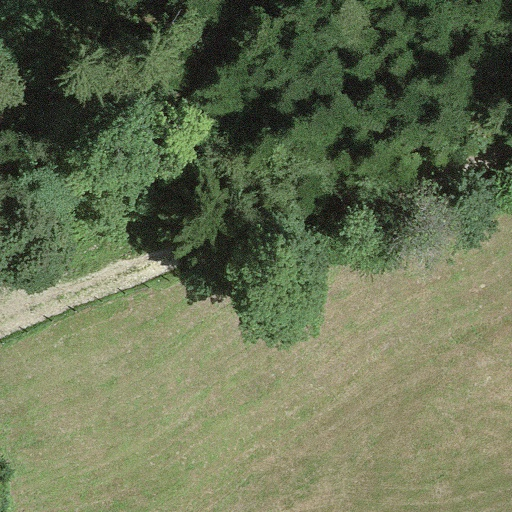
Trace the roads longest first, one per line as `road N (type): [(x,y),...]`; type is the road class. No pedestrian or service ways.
road 1 (track): [(0,323),(269,226),(464,167),(511,142)]
road 2 (track): [(0,309),(93,167),(224,51),(250,0)]
